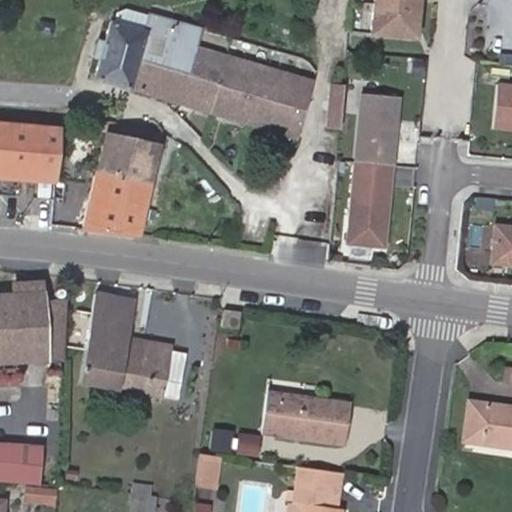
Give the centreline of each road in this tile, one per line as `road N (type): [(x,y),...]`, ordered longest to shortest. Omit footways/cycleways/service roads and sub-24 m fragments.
road 1 (residential): [(0,245),(267,271),(434,301)]
road 2 (unknown): [(296,276),(287,220),(235,190),(181,124),(128,111),(0,101)]
road 3 (residential): [(408,511),(434,301)]
road 4 (residential): [(434,301),(443,194),(461,175),(511,176)]
